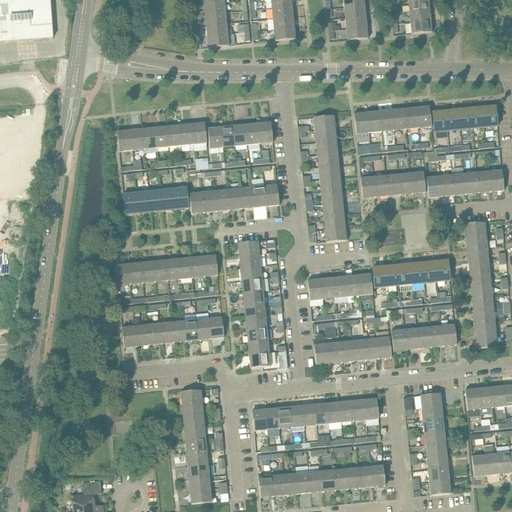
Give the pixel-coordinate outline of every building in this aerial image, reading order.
[(0,0),(0,42),(53,39),(49,0),(0,0)] [(290,0),(270,0),(272,10),(291,8),(290,0)] [(364,7),(363,0),(343,0),(344,9),(364,7)] [(428,1),(408,3),(409,14),(429,12),(428,1)] [(224,4),(204,6),(205,17),(225,14),(224,4)] [(365,18),(364,7),(344,9),(345,20),(365,18)] [(291,8),(272,10),(273,21),(293,19),(291,8)] [(429,12),(409,14),(410,24),(430,22),(429,12)] [(226,25),(225,14),(205,17),(206,28),(226,25)] [(365,18),(345,20),(346,30),(366,28),(365,18)] [(293,19),(273,21),(274,31),(294,29),(293,19)] [(431,32),(430,22),(410,24),(411,34),(411,35),(432,33),(432,32),(431,32)] [(227,36),(226,25),(206,28),(207,38),(227,36)] [(397,25),(392,25),(393,34),(398,33),(398,32),(402,31),(402,25),(397,26),(397,25)] [(367,38),(366,28),(346,30),(347,40),(347,41),(368,39),(368,38),(367,38)] [(294,29),(274,31),(275,41),(274,41),(275,42),(295,40),(295,39),(294,29)] [(227,36),(207,38),(208,47),(208,48),(208,49),(229,47),(229,46),(229,45),(228,46),(227,36)] [(415,109),(417,128),(430,127),(430,128),(431,127),(429,107),(428,107),(428,108),(415,109)] [(481,108),(483,128),(496,127),(497,127),(495,107),(494,107),(481,108)] [(481,108),(469,110),(471,129),(483,128),(481,108)] [(417,128),(415,109),(402,110),(404,130),(417,128)] [(404,130),(402,110),(390,111),(392,131),(404,130)] [(469,110),(456,111),(458,131),(471,129),(469,110)] [(390,111),(378,113),(380,132),(392,131),(390,111)] [(456,111),(444,112),(446,132),(458,131),(456,111)] [(446,132),(444,112),(433,113),(432,113),(434,133),(446,132)] [(380,132),(378,113),(366,114),(368,134),(380,132)] [(368,134),(366,114),(355,115),(355,114),(353,115),(355,135),(357,135),(368,134)] [(315,132),(335,130),(333,118),(334,118),(334,117),(313,119),(313,120),(314,120),(315,132)] [(203,124),(191,125),(193,145),(206,144),(204,123),(203,124)] [(269,124),(257,125),(259,145),(271,143),(271,144),(272,144),(270,123),(269,123),(269,124)] [(191,125),(179,127),(181,146),(193,145),(191,125)] [(257,125),(245,126),(247,146),(259,145),(257,125)] [(247,146),(245,126),(232,127),(234,147),(247,146)] [(179,127),(166,128),(168,148),(181,146),(179,127)] [(232,127),(220,128),(222,148),(234,147),(232,127)] [(166,128),(154,129),(156,149),(168,148),(166,128)] [(222,148),(220,128),(209,130),(208,129),(207,129),(209,150),(222,148)] [(154,129),(142,130),(144,150),(144,154),(156,153),(156,149),(154,129)] [(142,130),(129,131),(131,151),(144,150),(142,130)] [(336,142),(335,130),(315,132),(316,144),(336,142)] [(131,151),(129,131),(118,133),(118,132),(116,132),(118,153),(120,153),(120,152),(131,151)] [(336,142),(316,144),(317,157),(337,155),(336,142)] [(382,153),(381,149),(378,149),(378,145),(369,145),(370,150),(369,150),(370,155),(382,153)] [(448,153),(447,148),(445,149),(444,145),(436,146),(437,154),(445,153),(448,153)] [(338,167),(337,155),(317,157),(319,169),(338,167)] [(371,163),(370,158),(359,159),(360,169),(364,169),(364,163),(371,163)] [(133,171),(133,166),(132,166),(131,162),(124,163),(125,171),(133,171)] [(338,167),(319,169),(320,182),(340,180),(338,167)] [(500,171),(487,173),(489,192),(502,191),(502,192),(504,192),(501,171),(500,171)] [(410,174),(412,194),(424,193),(425,193),(423,173),(422,173),(410,174)] [(487,173),(475,174),(477,194),(489,192),(487,173)] [(412,194),(410,174),(397,176),(399,195),(412,194)] [(475,174),(462,175),(464,195),(477,194),(475,174)] [(462,175),(450,176),(452,196),(464,195),(462,175)] [(399,195),(397,176),(385,177),(387,197),(399,195)] [(452,196),(450,176),(438,178),(440,197),(452,196)] [(385,177),(372,178),(374,198),(387,197),(385,177)] [(374,198),(372,178),(361,179),(360,179),(362,200),(363,200),(363,199),(374,198)] [(440,197),(438,178),(426,179),(428,199),(429,199),(429,198),(440,197)] [(341,191),(340,180),(320,182),(321,193),(341,191)] [(175,209),(173,190),(172,185),(160,186),(160,191),(163,211),(169,210),(175,209)] [(263,188),(265,207),(277,206),(279,206),(277,186),(275,186),(263,188)] [(184,188),(173,190),(175,209),(187,208),(188,208),(186,188),(184,188)] [(263,188),(252,189),(254,208),(265,207),(263,188)] [(252,189),(238,190),(240,210),(254,208),(252,189)] [(238,190),(226,191),(228,211),(240,210),(238,190)] [(163,211),(160,191),(148,192),(150,212),(163,211)] [(226,191),(214,192),(216,212),(228,211),(226,191)] [(341,191),(321,193),(322,206),(342,204),(341,191)] [(150,212),(148,192),(136,194),(138,213),(150,212)] [(214,192),(201,194),(203,213),(216,212),(214,192)] [(138,213),(136,194),(124,195),(123,195),(125,216),(126,215),(138,213)] [(203,213),(201,194),(189,195),(191,215),(192,215),(192,214),(203,213)] [(342,204),(322,206),(323,218),(343,216),(342,204)] [(344,229),(343,216),(323,218),(325,231),(344,229)] [(466,239),(485,237),(484,224),(485,224),(485,223),(464,225),(464,226),(465,226),(466,239)] [(344,229),(325,231),(326,242),(325,242),(326,244),(346,241),(346,240),(344,229)] [(487,249),(485,237),(466,239),(467,251),(487,249)] [(239,257),(259,255),(257,243),(258,243),(258,242),(237,244),(237,245),(238,245),(239,257)] [(505,259),(504,254),(504,247),(494,248),(495,260),(498,260),(505,259)] [(487,249),(467,251),(468,263),(488,261),(487,249)] [(259,255),(239,257),(240,270),(260,268),(259,255)] [(202,258),(204,277),(216,276),(216,277),(217,277),(215,256),(214,256),(214,257),(202,258)] [(202,258),(190,259),(192,279),(204,277),(202,258)] [(190,259),(178,260),(180,280),(192,279),(190,259)] [(178,260),(165,261),(167,281),(180,280),(178,260)] [(167,281),(165,261),(153,263),(155,282),(167,281)] [(446,261),(434,263),(436,282),(448,281),(448,282),(449,281),(447,261),(446,261)] [(488,261),(468,263),(469,276),(489,274),(488,261)] [(153,263),(140,264),(142,284),(155,282),(153,263)] [(434,263),(421,264),(423,284),(436,282),(434,263)] [(140,264),(128,265),(130,285),(142,284),(140,264)] [(421,264),(409,265),(411,285),(423,284),(421,264)] [(130,285),(128,265),(116,266),(115,266),(117,287),(118,287),(118,286),(130,285)] [(411,285),(409,265),(397,266),(399,286),(411,285)] [(397,266),(384,268),(386,287),(399,286),(397,266)] [(260,268),(240,270),(242,282),(261,280),(260,268)] [(386,287),(384,268),(373,269),(373,268),(372,268),(374,288),(386,287)] [(489,274),(469,276),(471,288),(490,286),(489,274)] [(369,275),(356,277),(358,296),(359,302),(372,301),(370,275),(369,275)] [(356,277),(343,278),(345,298),(358,296),(356,277)] [(345,298),(343,278),(331,279),(333,299),(345,298)] [(331,279),(319,280),(321,300),(333,299),(331,279)] [(261,280),(242,282),(243,294),(262,292),(261,280)] [(321,300),(319,280),(308,281),(307,281),(309,302),(310,302),(310,301),(321,300)] [(490,286),(471,288),(472,300),(492,299),(490,286)] [(206,293),(206,298),(219,297),(218,287),(205,289),(206,293)] [(262,292),(243,294),(244,307),(264,305),(262,292)] [(437,299),(438,304),(452,302),(451,294),(439,295),(440,299),(437,299)] [(492,299),(472,300),(473,313),(493,311),(492,299)] [(264,305),(244,307),(245,319),(265,317),(264,305)] [(336,316),(335,316),(335,320),(348,319),(347,315),(344,315),(344,311),(336,311),(336,316)] [(493,311),(473,313),(474,325),(494,323),(493,311)] [(265,317),(245,319),(247,331),(266,329),(265,317)] [(209,320),(211,339),(222,338),(222,339),(224,339),(221,318),(220,318),(220,319),(209,320)] [(209,320),(196,321),(198,341),(211,339),(209,320)] [(198,341),(196,321),(184,322),(186,342),(198,341)] [(184,322),(172,324),(174,343),(186,342),(184,322)] [(417,349),(415,329),(414,322),(402,323),(403,331),(405,351),(417,349)] [(495,335),(494,323),(474,325),(476,337),(495,335)] [(172,324),(159,325),(161,345),(174,343),(172,324)] [(159,325),(147,326),(149,346),(161,345),(159,325)] [(454,325),(440,327),(442,347),(455,346),(456,346),(454,325)] [(147,326),(134,327),(136,347),(149,346),(147,326)] [(136,347),(134,327),(123,329),(123,328),(121,328),(123,349),(125,349),(125,348),(136,347)] [(442,347),(440,327),(427,328),(429,348),(442,347)] [(429,348),(427,328),(415,329),(417,349),(429,348)] [(267,341),(266,329),(247,331),(248,344),(267,341)] [(405,351),(403,331),(391,332),(392,342),(393,352),(394,352),(405,351)] [(495,335),(476,337),(477,349),(476,349),(476,350),(497,348),(497,347),(496,347),(495,335)] [(389,338),(375,340),(377,360),(390,358),(390,359),(391,359),(390,349),(389,338)] [(375,340),(363,341),(365,361),(377,360),(375,340)] [(267,341),(248,344),(249,356),(269,354),(267,341)] [(314,342),(315,345),(314,346),(316,366),(317,366),(327,365),(325,345),(325,341),(314,342)] [(363,341),(350,342),(352,362),(365,361),(363,341)] [(350,342),(338,344),(340,363),(352,362),(350,342)] [(340,363),(338,344),(325,345),(327,365),(340,363)] [(278,353),(279,370),(287,369),(286,352),(281,353),(279,353),(278,353)] [(270,366),(269,354),(249,356),(250,368),(250,369),(271,367),(270,366)] [(511,386),(502,387),(504,407),(511,406),(511,386)] [(502,387),(490,389),(492,408),(504,407),(502,387)] [(492,408),(490,389),(478,390),(480,410),(492,408)] [(480,410),(478,390),(466,391),(464,391),(467,419),(480,417),(480,410)] [(182,405),(202,403),(200,392),(201,392),(201,391),(180,393),(180,394),(181,394),(182,405)] [(421,410),(441,407),(440,396),(440,394),(420,397),(420,398),(421,410)] [(375,400),(362,401),(364,421),(377,420),(378,420),(376,399),(375,399),(375,400)] [(362,401),(350,402),(352,422),(364,421),(362,401)] [(352,422),(350,402),(338,404),(340,423),(352,422)] [(202,403),(182,405),(183,418),(203,416),(202,403)] [(340,423),(338,404),(325,405),(327,424),(340,423)] [(325,405),(313,406),(315,426),(327,424),(325,405)] [(315,426),(313,406),(301,407),(303,427),(315,426)] [(303,427),(301,407),(289,408),(291,428),(303,427)] [(442,420),(441,407),(421,410),(423,422),(442,420)] [(289,408),(276,410),(278,429),(291,428),(289,408)] [(276,410),(264,411),(266,430),(278,429),(276,410)] [(266,430),(264,411),(253,412),(253,411),(251,411),(253,432),(255,432),(266,430)] [(203,416),(183,418),(184,430),(204,428),(203,416)] [(444,432),(442,420),(423,422),(417,422),(418,428),(423,428),(424,434),(444,432)] [(204,428),(184,430),(185,442),(205,441),(204,428)] [(445,444),(444,432),(424,434),(425,447),(445,444)] [(205,441),(185,442),(187,455),(206,453),(205,441)] [(446,457),(445,444),(425,447),(427,459),(446,457)] [(499,475),(497,455),(493,455),(492,447),(483,447),(484,456),(486,476),(499,475)] [(206,453),(187,455),(188,467),(207,465),(206,453)] [(509,454),(497,455),(499,475),(511,473),(509,454)] [(486,476),(484,456),(473,458),(472,457),(471,457),(473,478),(475,478),(475,477),(486,476)] [(447,469),(446,457),(427,459),(428,471),(447,469)] [(209,478),(207,465),(188,467),(189,480),(209,478)] [(369,468),(371,488),(383,486),(383,487),(385,487),(383,466),(382,466),(382,467),(369,468)] [(369,468),(356,469),(358,489),(371,488),(369,468)] [(356,469),(344,470),(346,490),(358,489),(356,469)] [(447,469),(428,471),(429,484),(449,481),(447,469)] [(346,490),(344,470),(332,471),(334,491),(346,490)] [(332,471),(320,473),(322,492),(334,491),(332,471)] [(322,492),(320,473),(307,474),(309,494),(322,492)] [(309,494),(307,474),(295,475),(297,495),(309,494)] [(295,475),(282,476),(284,496),(297,495),(295,475)] [(284,496),(282,476),(270,477),(272,497),(284,496)] [(272,497),(270,477),(259,478),(258,478),(260,499),(261,499),(261,498),(272,497)] [(209,478),(189,480),(190,492),(210,490),(209,478)] [(449,481),(429,484),(430,495),(430,497),(451,494),(450,493),(449,481)] [(84,494),(102,494),(101,482),(84,482),(84,494)] [(211,502),(210,490),(190,492),(191,504),(191,505),(211,503),(211,502)] [(71,511),(102,511),(102,506),(94,507),(93,495),(70,497),(71,511)]
